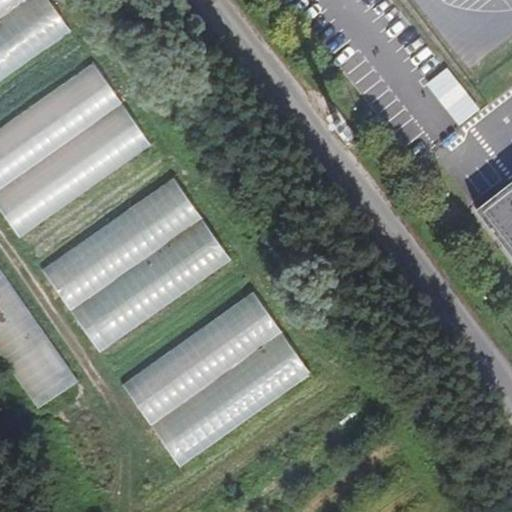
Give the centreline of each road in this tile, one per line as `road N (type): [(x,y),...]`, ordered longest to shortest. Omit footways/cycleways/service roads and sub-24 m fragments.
road 1 (unclassified): [(211,0),(511,407)]
road 2 (track): [(0,239),(118,424),(117,511)]
